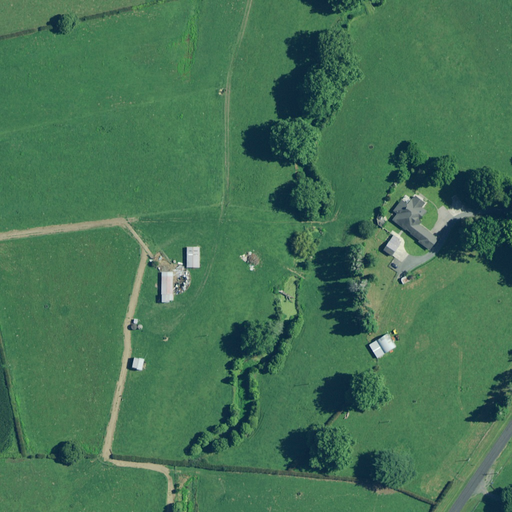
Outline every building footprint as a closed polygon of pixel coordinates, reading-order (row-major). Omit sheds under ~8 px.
[(427,204),(417,196),(410,205),(404,201),(395,212),(399,215),(394,221),(421,241),(420,242),(431,251),(440,240),(420,225),(429,212),(423,208),(427,204)] [(403,242),(395,237),(385,251),(393,257),(403,242)] [(204,263),(200,262),(201,248),(188,247),(187,268),(199,268),(204,268),(204,263)] [(174,300),(174,273),(162,273),(163,303),(170,303),(170,300),(174,300)] [(397,347),(388,334),(370,346),(379,359),(397,347)] [(147,364),(144,363),(144,359),(135,358),(133,368),(142,370),(143,368),(146,369),(147,364)]
